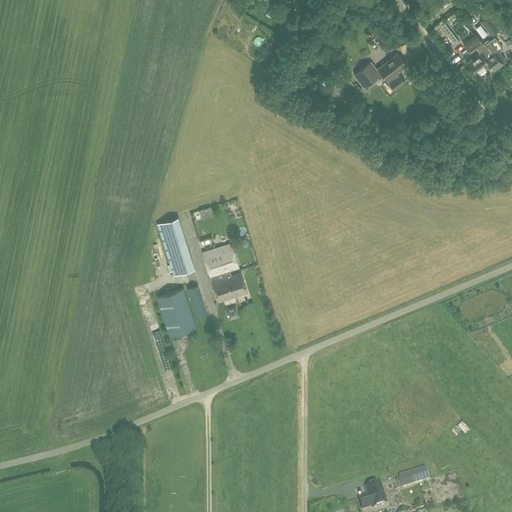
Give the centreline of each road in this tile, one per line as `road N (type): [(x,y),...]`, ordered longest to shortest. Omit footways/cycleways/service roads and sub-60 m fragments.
road 1 (unclassified): [(0,475),(74,454),(511,264)]
road 2 (unclassified): [(511,154),(391,0)]
